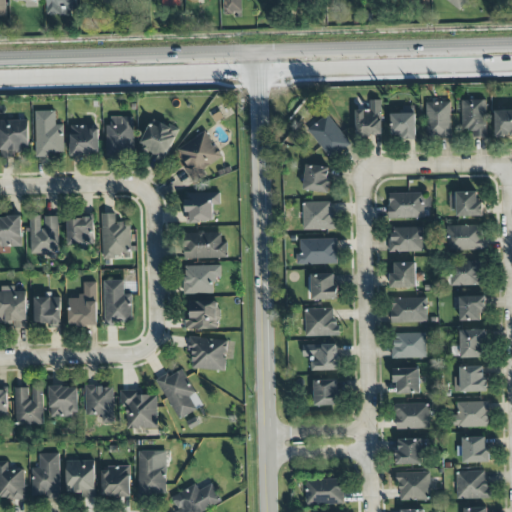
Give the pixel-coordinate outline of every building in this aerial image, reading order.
[(39,0),(12,0),(13,2),(26,2),(26,7),(40,8),(39,0)] [(46,0),(47,16),(77,15),(76,0),(46,0)] [(241,0),(222,0),(223,13),(241,13),(241,0)] [(446,0),(461,10),(467,0),(446,0)] [(353,100),(353,134),(378,134),(378,99),(353,100)] [(458,101),(459,136),(484,135),(484,101),(458,101)] [(424,102),(424,137),(449,137),(449,102),(424,102)] [(511,105),(492,106),(493,134),(511,133),(511,105)] [(386,109),(387,138),(414,137),(413,108),(386,109)] [(55,111),(35,111),(35,157),(48,157),(48,152),(64,152),(63,124),(55,125),(55,111)] [(326,112),(308,127),(331,154),(348,140),(326,112)] [(106,125),(105,155),(133,155),(134,117),(110,116),(110,125),(106,125)] [(0,156),(28,156),(28,120),(0,120),(0,156)] [(152,153),(151,157),(164,162),(178,129),(161,122),(159,128),(150,124),(139,148),(152,153)] [(71,155),(99,155),(98,128),(90,129),(90,125),(70,125),(71,155)] [(176,150),(186,164),(183,167),(194,184),(206,176),(202,170),(222,157),(204,131),(176,150)] [(305,161),(299,186),(328,193),(331,178),(323,176),(325,166),(305,161)] [(461,188),(462,217),(489,216),(488,187),(461,188)] [(389,189),(389,197),(390,215),(428,214),(428,207),(433,206),(433,188),(415,188),(396,189),(389,189)] [(220,205),(220,192),(185,193),(186,223),(214,222),(213,205),(220,205)] [(335,202),(336,231),(297,232),(297,203),(335,202)] [(101,214),(103,259),(131,258),(130,221),(115,221),(115,213),(101,214)] [(57,216),(44,216),(44,227),(40,228),(40,215),(30,215),(30,254),(58,253),(57,216)] [(0,246),(22,246),(21,216),(0,216),(0,246)] [(94,244),(93,217),(67,218),(68,245),(94,244)] [(455,220),(456,248),(491,247),(490,220),(455,220)] [(387,226),(388,254),(422,253),(422,226),(387,226)] [(221,232),(184,233),(184,259),(227,258),(227,241),(221,242),(221,232)] [(336,237),(337,265),(294,266),(294,253),(302,253),(302,237),(336,237)] [(385,258),(386,286),(421,285),(420,257),(385,258)] [(447,258),(447,286),(482,285),(481,257),(447,258)] [(221,265),(184,266),(185,294),(213,293),(212,277),(221,277),(221,265)] [(315,270),(316,298),(342,297),(341,269),(315,270)] [(132,323),(131,294),(123,294),(123,280),(103,281),(104,324),(132,323)] [(96,282),(83,282),(83,296),(69,296),(70,326),(97,325),(96,282)] [(0,326),(27,326),(26,291),(14,291),(14,286),(0,286),(0,326)] [(455,291),(456,320),(483,319),(482,290),(455,291)] [(389,294),(390,322),(425,321),(424,294),(389,294)] [(61,326),(60,297),(34,297),(34,323),(46,323),(46,326),(61,326)] [(218,301),(189,301),(190,320),(184,320),(184,329),(218,328),(218,301)] [(336,306),(337,337),(299,337),(299,307),(323,306),(336,306)] [(456,329),(457,358),(484,357),(483,328),(456,329)] [(425,332),(390,332),(390,357),(425,357),(425,332)] [(192,370),(226,370),(227,339),(189,338),(188,352),(193,352),(192,370)] [(338,343),(338,369),(310,370),(310,357),(297,357),(297,343),(338,343)] [(451,391),(451,374),(457,374),(457,361),(487,361),(487,391),(451,391)] [(390,363),(391,392),(418,391),(417,362),(390,363)] [(157,381),(178,420),(203,406),(182,368),(157,381)] [(311,376),(312,404),(339,404),(338,375),(311,376)] [(16,388),(16,425),(43,424),(42,386),(30,387),(30,388),(16,388)] [(50,417),(79,416),(78,386),(49,387),(50,417)] [(114,424),(114,386),(85,386),(86,415),(102,415),(102,424),(114,424)] [(158,428),(157,395),(141,396),(141,390),(120,391),(120,412),(125,412),(125,429),(158,428)] [(0,418),(8,418),(7,392),(0,391),(0,418)] [(451,401),(452,429),(486,428),(486,400),(451,401)] [(392,401),(393,429),(427,428),(426,401),(392,401)] [(486,434),(463,435),(463,460),(486,459),(486,434)] [(393,437),(394,466),(421,465),(420,436),(393,437)] [(166,451),(139,451),(138,495),(166,496),(166,451)] [(59,453),(39,454),(39,468),(31,469),(32,499),(61,498),(59,453)] [(0,498),(24,499),(24,470),(8,470),(8,462),(0,461),(0,498)] [(95,461),(66,461),(67,494),(82,493),(82,498),(96,497),(95,461)] [(102,496),(130,497),(131,467),(102,467),(102,496)] [(453,468),(455,502),(493,500),(492,489),(483,489),(482,467),(453,468)] [(394,474),(395,502),(429,501),(429,473),(394,474)] [(341,478),(342,505),(306,506),(305,479),(341,478)] [(196,484),(171,497),(179,511),(176,511),(203,511),(222,502),(212,484),(199,490),(196,484)]
